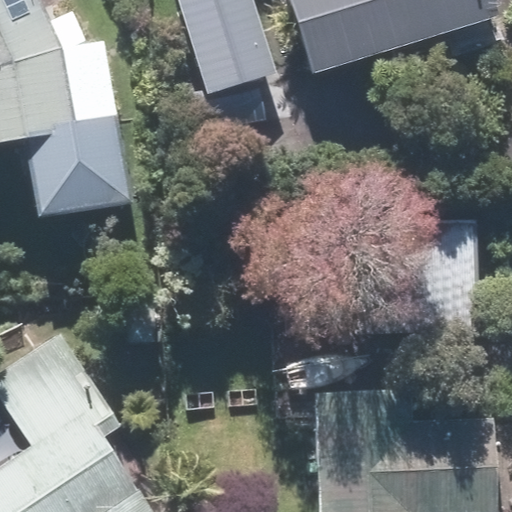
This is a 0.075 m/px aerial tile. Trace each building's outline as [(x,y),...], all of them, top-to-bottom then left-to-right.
[(62,48),(40,0),(0,0),(0,139),(26,135),(39,214),(131,199),(106,41),(62,48)] [(290,0),(312,71),(498,15),(493,0),(290,0)] [(477,331),(478,219),(361,218),(361,330),(477,331)] [(153,511),(104,435),(121,424),(60,329),(0,367),(0,393),(32,444),(0,463),(0,511),(153,511)] [(410,386),(316,389),(319,511),(496,511),(494,413),(411,415),(410,386)]
